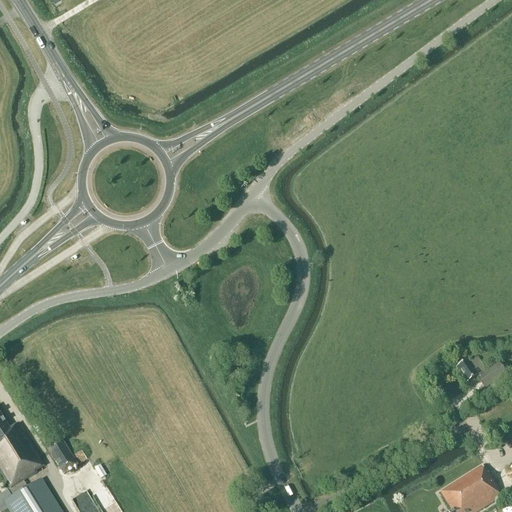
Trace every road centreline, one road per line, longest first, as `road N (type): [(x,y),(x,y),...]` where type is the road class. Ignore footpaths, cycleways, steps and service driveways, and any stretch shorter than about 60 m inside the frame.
road 1 (tertiary): [(297,511),(268,453),(263,414),(270,364),(303,289),(303,260),(253,193)]
road 2 (unclassified): [(253,193),(295,148),(494,0)]
road 3 (primary): [(240,114),(431,0)]
road 4 (unclassified): [(66,81),(35,103),(38,182),(0,240)]
road 5 (unclassified): [(0,333),(51,302),(169,272)]
